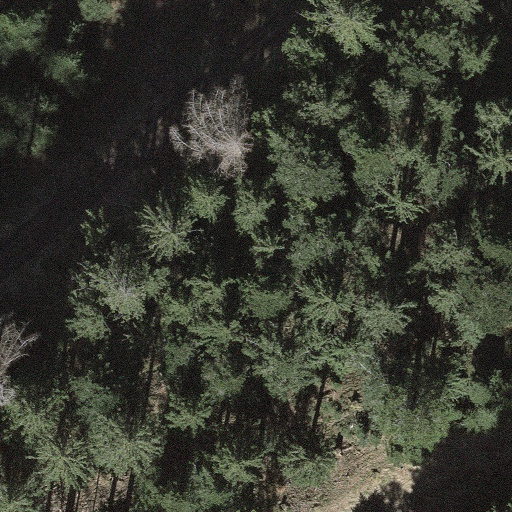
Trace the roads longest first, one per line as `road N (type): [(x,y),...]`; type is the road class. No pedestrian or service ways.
road 1 (track): [(293,0),(0,259)]
road 2 (track): [(511,435),(450,458),(378,511)]
